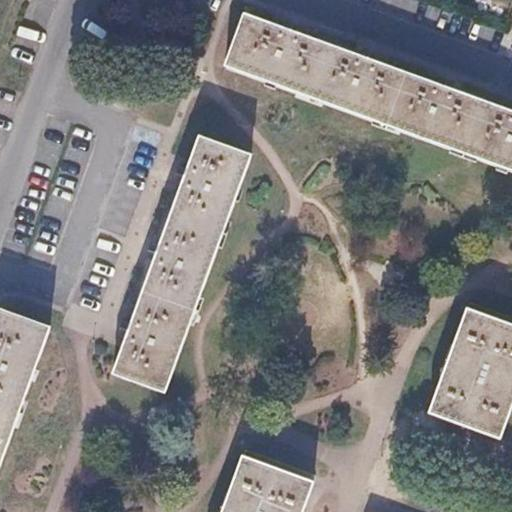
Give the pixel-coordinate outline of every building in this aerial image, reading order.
[(241,15),(222,67),(511,174),(511,114),(450,91),(453,83),(439,77),(435,86),(372,63),(376,54),(361,49),(358,58),(295,34),(298,26),(284,21),(281,30),(241,15)] [(144,259),(154,262),(131,324),(122,320),(117,336),(126,339),(113,376),(164,394),(248,158),(197,139),(185,173),(177,170),(172,183),(181,186),(159,248),(150,244),(144,259)] [(511,329),(463,311),(425,413),(496,439),(511,394),(511,329)] [(0,463),(49,332),(0,313),(0,463)] [(302,511),(312,487),(240,460),(221,511),(302,511)]
